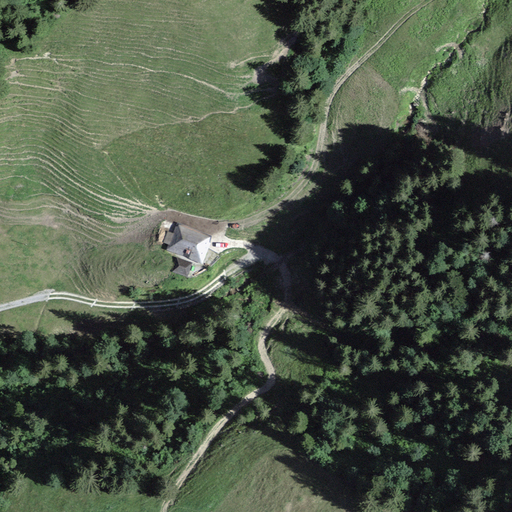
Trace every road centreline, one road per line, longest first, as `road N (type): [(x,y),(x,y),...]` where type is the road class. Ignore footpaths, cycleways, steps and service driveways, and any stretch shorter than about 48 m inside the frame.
road 1 (track): [(429,0),(339,83),(306,181),(266,214),(215,228),(225,240),(259,250)]
road 2 (track): [(259,250),(279,258),(290,279),(284,307),(260,339),(270,377),(194,458),(167,511)]
road 3 (track): [(259,250),(181,300),(134,305),(48,295),(0,308)]
